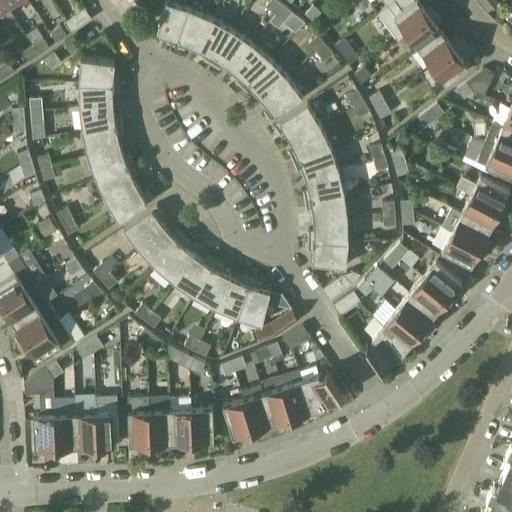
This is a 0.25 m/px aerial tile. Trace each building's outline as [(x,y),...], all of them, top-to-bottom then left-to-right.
[(0,0),(0,15),(10,8),(4,0),(0,0)] [(22,0),(4,0),(10,8),(22,0)] [(153,0),(136,0),(142,8),(153,0)] [(166,40),(176,43),(189,5),(171,0),(164,0),(157,31),(168,34),(166,40)] [(269,0),(266,4),(276,11),(283,2),(279,0),(269,0)] [(378,11),(398,37),(407,30),(408,31),(436,10),(430,2),(424,5),(420,0),(391,0),(387,4),(378,11)] [(285,19),(292,10),(283,2),(276,11),(285,19)] [(305,12),(314,20),(322,11),(313,3),(305,12)] [(185,47),(187,41),(197,45),(212,15),(189,5),(176,43),(185,47)] [(92,17),(85,6),(64,20),(71,31),(92,17)] [(436,10),(408,31),(420,47),(443,30),(437,21),(442,17),(436,10)] [(203,55),(212,61),(233,27),(212,15),(197,45),(207,50),(203,55)] [(67,34),(61,24),(51,30),(57,40),(67,34)] [(220,66),(224,61),(232,67),(253,40),(233,27),(212,61),(220,66)] [(443,30),(420,47),(433,64),(461,43),(455,35),(450,38),(443,30)] [(309,41),(317,50),(326,42),(318,33),(309,41)] [(43,36),(33,42),(40,52),(50,46),(43,36)] [(335,43),(349,62),(359,56),(345,36),(335,43)] [(236,79),(244,85),(271,56),(253,40),(232,67),(241,74),(236,79)] [(23,49),(30,59),(40,52),(33,42),(23,49)] [(324,59),(333,51),(326,42),(317,50),(324,59)] [(462,54),(467,51),(461,43),(433,64),(446,81),(469,63),(462,54)] [(55,50),(45,56),(52,67),(62,60),(55,50)] [(115,60),(81,55),(79,80),(120,81),(120,71),(114,71),(115,60)] [(255,88),(262,96),(288,74),(271,56),(244,85),(251,92),(255,88)] [(8,59),(0,64),(0,67),(6,76),(15,69),(8,59)] [(372,73),(364,64),(354,71),(362,81),(372,73)] [(457,87),(464,96),(474,89),(485,93),(494,71),(482,66),(466,79),(467,79),(457,87)] [(270,117),(303,94),(288,74),(262,96),(269,105),(264,108),(270,117)] [(120,81),(79,80),(80,105),(114,102),(113,91),(119,91),(120,81)] [(348,93),(353,104),(364,98),(358,87),(348,93)] [(369,95),(375,105),(386,100),(380,89),(369,95)] [(42,95),(29,96),(30,108),(43,107),(42,95)] [(359,115),(370,109),(364,98),(353,104),(359,115)] [(381,116),(391,110),(386,100),(375,105),(381,116)] [(438,100),(428,108),(435,117),(445,110),(438,100)] [(280,132),(285,129),(291,138),(321,122),(308,101),(275,123),(280,132)] [(121,112),(115,113),(114,102),(80,105),(83,129),(122,122),(121,112)] [(24,105),(12,106),(13,118),(25,117),(24,105)] [(511,105),(502,124),(511,128),(511,105)] [(32,120),(44,119),(43,107),(30,108),(32,120)] [(418,115),(426,125),(435,117),(428,108),(418,115)] [(14,130),(26,129),(25,117),(13,118),(14,130)] [(118,133),(124,131),(122,122),(83,129),(88,152),(121,143),(118,133)] [(296,148),(290,150),(294,159),(331,144),(321,122),(291,138),(296,148)] [(511,128),(502,124),(494,143),(511,150),(511,128)] [(370,145),(373,156),(385,153),(382,141),(370,145)] [(130,151),(124,153),(121,143),(88,152),(96,176),(134,160),(130,151)] [(511,150),(494,143),(485,162),(511,174),(511,150)] [(298,168),(303,166),(307,176),(339,167),(331,144),(294,159),(298,168)] [(29,147),(17,151),(21,163),(32,159),(29,147)] [(403,147),(391,151),(394,162),(406,159),(403,147)] [(49,151),(37,155),(41,166),(52,163),(49,151)] [(376,168),(388,164),(385,153),(373,156),(376,168)] [(24,174),(36,171),(32,159),(21,163),(24,174)] [(398,174),(409,170),(406,159),(394,162),(398,174)] [(96,176),(107,198),(137,181),(132,172),(138,169),(134,160),(96,176)] [(44,178),(56,175),(52,163),(41,166),(44,178)] [(309,187),(303,188),(305,198),(345,191),(339,167),(307,176),(309,187)] [(471,192),(506,210),(511,201),(505,198),(511,188),(481,173),(477,180),(462,173),(457,184),(471,192)] [(142,191),(137,181),(107,198),(120,219),(153,196),(147,187),(142,191)] [(45,199),(41,187),(30,192),(34,203),(45,199)] [(307,208),(313,207),(314,217),(348,215),(345,191),(305,198),(307,208)] [(496,216),(502,219),(506,210),(471,192),(461,210),(491,226),(496,216)] [(401,198),(402,210),(414,209),(413,197),(401,198)] [(394,198),(382,199),(383,211),(395,210),(394,198)] [(158,203),(124,226),(139,245),(165,223),(159,215),(164,212),(158,203)] [(57,210),(63,221),(73,215),(68,205),(57,210)] [(403,222),(415,221),(414,209),(402,210),(403,222)] [(384,224),(396,223),(395,210),(383,211),(384,224)] [(492,238),(486,235),(491,226),(461,210),(452,229),(488,247),(492,238)] [(68,232),(79,226),(73,215),(63,221),(68,232)] [(315,228),(308,228),(308,238),(348,239),(348,215),(314,217),(315,228)] [(165,223),(139,245),(156,263),(184,234),(177,227),(173,232),(165,223)] [(477,253),(483,256),(488,247),(452,229),(442,248),(472,263),(477,253)] [(191,241),(184,234),(156,263),(175,279),(195,252),(187,245),(191,241)] [(313,259),(346,264),(348,239),(308,238),(308,248),(314,248),(313,259)] [(400,240),(392,249),(401,257),(409,249),(400,240)] [(0,265),(9,260),(0,245),(0,265)] [(384,258),(393,266),(401,257),(392,249),(384,258)] [(195,252),(175,279),(194,293),(216,259),(207,253),(204,259),(195,252)] [(0,305),(27,288),(37,281),(19,253),(9,260),(0,265),(0,305)] [(83,266),(76,256),(66,262),(72,273),(83,266)] [(436,257),(423,274),(454,299),(460,292),(455,287),(462,279),(436,257)] [(224,264),(216,259),(194,293),(216,305),(231,274),(221,269),(224,264)] [(103,260),(94,268),(102,277),(110,269),(103,260)] [(383,276),(374,268),(366,276),(374,285),(383,276)] [(109,286),(118,279),(110,269),(102,277),(109,286)] [(330,297),(349,284),(352,281),(343,272),(322,286),(330,297)] [(231,274),(216,305),(238,314),(252,276),(243,273),(241,279),(231,274)] [(423,274),(409,290),(435,311),(442,303),(447,307),(454,299),(423,274)] [(261,280),(252,276),(238,314),(262,321),(270,288),(259,285),(261,280)] [(357,285),(366,294),(374,285),(366,276),(357,285)] [(84,286),(92,295),(101,287),(93,278),(84,286)] [(0,310),(3,315),(8,312),(14,321),(48,299),(37,281),(27,288),(0,305),(0,310)] [(100,304),(109,297),(101,287),(92,295),(100,304)] [(361,299),(354,288),(333,302),(340,313),(361,299)] [(434,324),(429,320),(435,311),(409,290),(396,306),(427,331),(434,324)] [(48,299),(14,321),(20,330),(14,334),(20,342),(59,316),(48,299)] [(143,301),(135,310),(145,318),(152,308),(143,301)] [(416,335),(421,339),(427,331),(396,306),(383,322),(409,344),(416,335)] [(162,315),(152,308),(145,318),(154,325),(162,315)] [(59,316),(20,342),(25,350),(31,347),(37,357),(61,341),(65,347),(75,341),(59,316)] [(397,355),(399,357),(409,344),(383,322),(373,335),(374,337),(367,342),(383,365),(397,355)] [(310,333),(303,323),(282,337),(290,348),(310,333)] [(145,326),(137,335),(147,343),(154,333),(145,326)] [(195,348),(200,337),(189,332),(184,343),(195,348)] [(164,340),(154,333),(147,343),(156,350),(164,340)] [(104,344),(97,334),(87,340),(94,350),(104,344)] [(206,353),(211,343),(200,337),(195,348),(206,353)] [(282,351),(278,339),(267,344),(271,355),(282,351)] [(77,347),(83,357),(94,350),(87,340),(77,347)] [(255,348),(260,360),(271,355),(267,344),(255,348)] [(184,350),(179,361),(190,367),(195,356),(184,350)] [(247,365),(243,353),(231,358),(236,369),(247,365)] [(201,372),(206,361),(195,356),(190,367),(201,372)] [(220,362),(225,373),(236,369),(231,358),(220,362)] [(26,392),(54,389),(53,376),(64,369),(57,359),(24,380),(26,392)] [(327,369),(320,374),(319,372),(317,364),(301,368),(303,377),(313,409),(329,404),(329,402),(343,392),(327,369)] [(305,418),(303,412),(313,409),(303,377),(283,383),(295,421),(305,418)] [(284,418),(286,424),(295,421),(283,383),(263,390),(273,422),(284,418)] [(263,390),(243,396),(256,434),(265,431),(263,425),(273,422),(263,390)] [(88,444),(88,450),(98,450),(96,410),(96,392),(75,392),(75,393),(77,444),(88,444)] [(67,451),(66,445),(77,444),(75,393),(75,411),(55,412),(57,452),(67,451)] [(141,441),(141,448),(151,447),(150,407),(150,394),(128,395),(128,408),(130,442),(141,441)] [(183,440),(183,446),(193,445),(191,406),(191,394),(170,395),(171,406),(170,406),(172,440),(183,440)] [(244,431),(246,437),(256,434),(243,396),(223,402),(233,434),(244,431)] [(213,405),(191,406),(193,445),(203,445),(203,439),(214,438),(213,405)] [(161,447),(161,440),(172,440),(170,406),(150,407),(151,447),(161,447)] [(119,442),(118,409),(96,410),(98,450),(108,449),(108,443),(119,442)] [(46,446),(47,452),(57,452),(55,412),(33,413),(35,446),(46,446)] [(506,455),(510,457),(503,472),(511,476),(511,443),(506,455)] [(492,486),(487,498),(511,509),(511,476),(503,472),(496,488),(492,486)] [(511,511),(511,509),(487,498),(486,499),(491,500),(485,511),(511,511)]
